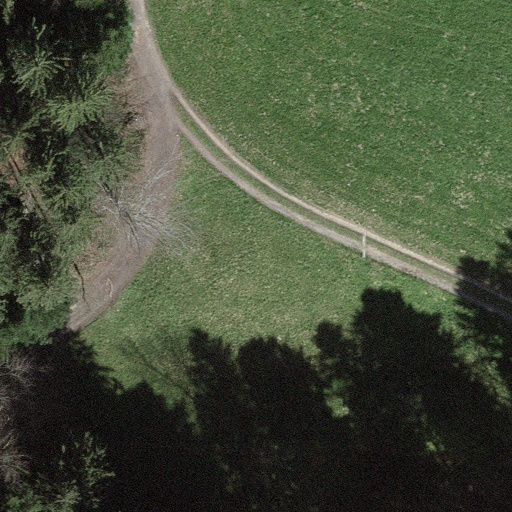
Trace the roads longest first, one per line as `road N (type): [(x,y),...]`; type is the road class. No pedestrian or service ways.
road 1 (track): [(0,342),(87,315),(150,222),(162,88),(143,0)]
road 2 (track): [(511,313),(323,227),(224,161),(162,88)]
